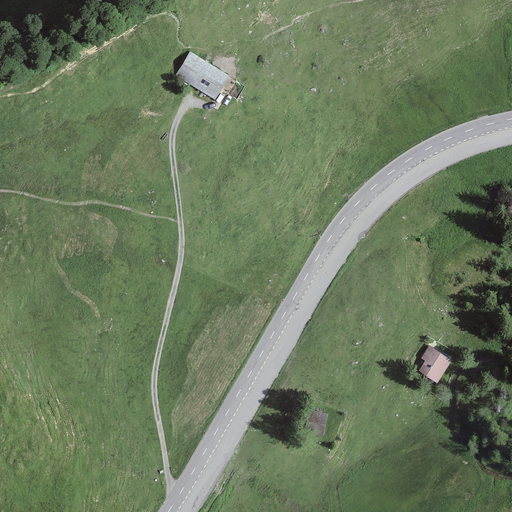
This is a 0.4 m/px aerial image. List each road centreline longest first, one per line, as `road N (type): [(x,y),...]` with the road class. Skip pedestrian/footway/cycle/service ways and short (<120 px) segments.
road 1 (secondary): [(169,511),(357,203),(417,154),(511,119)]
road 2 (track): [(181,223),(153,393),(173,506)]
road 3 (track): [(181,223),(170,140),(189,99),(199,104)]
